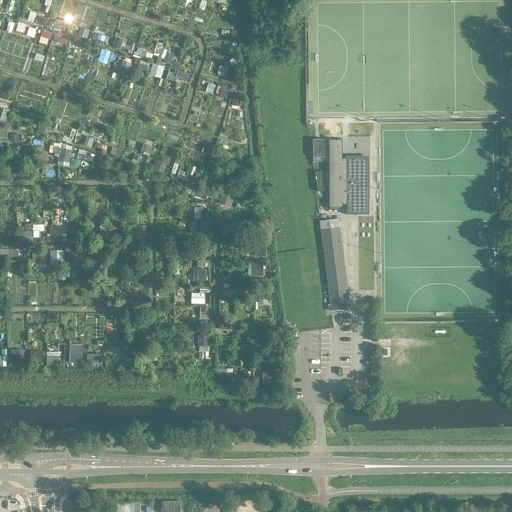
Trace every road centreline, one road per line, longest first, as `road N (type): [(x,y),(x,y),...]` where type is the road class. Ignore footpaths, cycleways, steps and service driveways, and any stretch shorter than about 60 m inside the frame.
road 1 (secondary): [(320,460),(38,460)]
road 2 (secondary): [(46,476),(320,472)]
